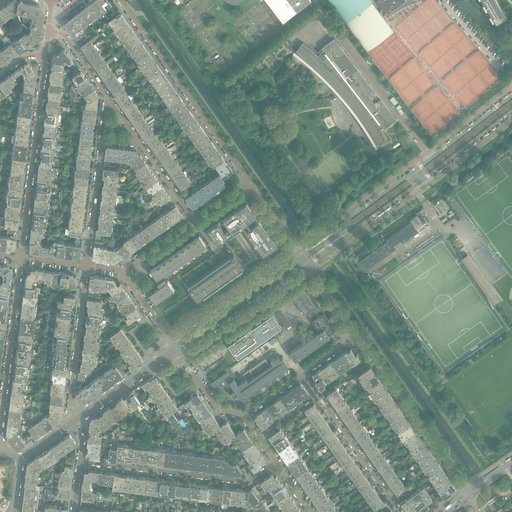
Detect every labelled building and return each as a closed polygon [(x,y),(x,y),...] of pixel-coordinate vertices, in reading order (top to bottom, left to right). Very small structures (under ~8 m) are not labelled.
[(16,11),(17,2),(16,0),(12,0),(9,3),(4,6),(11,15),(16,11)] [(41,8),(39,5),(23,2),(21,0),(19,0),(17,2),(16,11),(17,13),(22,13),(22,14),(24,14),(21,20),(22,21),(41,8)] [(104,10),(95,0),(94,0),(79,12),(88,22),(104,10)] [(112,7),(106,0),(105,0),(104,0),(95,0),(104,10),(105,11),(107,9),(108,10),(112,7)] [(310,0),(227,0),(229,1),(231,2),(234,3),(237,3),(239,2),(242,1),(242,0),(266,0),(283,21),(310,0)] [(394,30),(376,6),(377,5),(379,4),(387,16),(388,15),(387,15),(392,11),(398,8),(403,5),(406,4),(407,3),(408,2),(410,3),(410,0),(327,0),(366,51),(393,30),(394,30)] [(480,0),(496,24),(506,17),(495,0),(480,0)] [(0,22),(11,15),(4,6),(0,9),(0,22)] [(41,27),(43,11),(41,8),(22,21),(24,23),(30,22),(28,29),(30,30),(40,32),(43,30),(41,27)] [(83,32),(80,28),(88,22),(79,12),(68,21),(67,20),(63,23),(66,26),(67,27),(75,38),(74,38),(80,46),(81,46),(89,40),(83,32)] [(115,29),(126,21),(124,18),(123,19),(119,14),(116,16),(110,20),(109,21),(115,29)] [(134,34),(128,26),(129,25),(126,21),(115,29),(126,45),(137,37),(135,33),(134,34)] [(31,43),(42,36),(42,35),(40,32),(30,30),(24,34),(31,43)] [(31,43),(24,34),(24,33),(12,42),(19,52),(20,52),(21,51),(21,50),(28,45),(29,45),(31,43)] [(145,49),(139,41),(140,40),(137,37),(126,45),(137,60),(148,52),(146,48),(145,49)] [(302,42),(295,52),(299,54),(307,61),(315,68),(323,76),(331,84),(339,92),(346,100),(353,109),(359,118),(365,127),(371,136),(377,145),(377,146),(387,140),(381,128),(383,126),(396,119),(368,82),(334,38),(322,47),(323,49),(318,55),(310,48),(302,42)] [(94,45),(92,42),(91,42),(89,40),(81,46),(84,50),(84,51),(85,52),(89,57),(99,50),(99,49),(96,44),(94,45)] [(19,52),(12,42),(0,50),(0,51),(6,60),(7,61),(9,60),(9,59),(16,54),(17,54),(18,53),(18,52),(19,52)] [(74,61),(67,51),(67,52),(65,49),(63,49),(58,52),(53,55),(53,60),(61,61),(62,64),(63,64),(68,61),(70,64),(74,61)] [(104,59),(102,56),(99,53),(98,52),(99,50),(89,57),(92,61),(92,62),(93,63),(96,68),(105,62),(103,60),(104,59)] [(155,65),(150,56),(151,56),(148,52),(137,60),(139,63),(138,63),(145,73),(146,73),(148,75),(159,67),(157,64),(155,65)] [(63,69),(63,64),(62,64),(61,61),(53,60),(52,67),(53,67),(52,72),(51,72),(51,75),(63,76),(64,69),(63,69)] [(112,70),(109,67),(107,64),(106,64),(105,62),(96,68),(100,72),(99,73),(100,74),(101,74),(104,79),(113,73),(111,71),(112,70)] [(34,72),(27,63),(15,71),(17,75),(21,71),(24,75),(23,83),(33,85),(35,74),(33,72),(34,72)] [(166,80),(160,72),(162,71),(159,67),(148,75),(158,91),(170,83),(167,79),(166,80)] [(16,80),(14,77),(17,75),(15,71),(0,82),(0,87),(5,94),(11,90),(10,88),(13,85),(13,84),(15,83),(16,82),(16,84),(17,84),(17,81),(16,81),(16,80)] [(85,77),(81,71),(76,73),(75,74),(73,76),(71,77),(70,77),(69,82),(71,82),(71,81),(73,79),(72,78),(73,77),(77,82),(76,83),(85,77)] [(117,78),(119,76),(115,71),(113,73),(104,79),(107,83),(107,84),(108,85),(109,85),(112,90),(120,84),(123,82),(121,79),(119,81),(117,78)] [(61,92),(63,77),(63,76),(51,75),(50,79),(51,79),(50,87),(49,86),(49,90),(61,92)] [(93,89),(89,83),(85,77),(76,83),(78,85),(77,86),(82,94),(83,93),(85,95),(93,89)] [(31,101),(33,85),(23,83),(22,92),(20,92),(19,99),(31,101)] [(177,95),(171,87),(172,86),(170,83),(158,91),(169,106),(181,98),(178,94),(177,95)] [(115,96),(124,90),(125,89),(122,86),(120,84),(112,90),(115,95),(114,95),(115,96)] [(98,95),(93,89),(85,95),(88,99),(87,102),(86,102),(86,105),(97,107),(98,95)] [(59,107),(61,92),(49,90),(48,94),(50,94),(49,101),(48,101),(47,105),(59,107)] [(134,104),(131,99),(133,98),(131,95),(128,96),(124,90),(115,96),(115,97),(118,100),(119,102),(121,104),(122,106),(125,110),(124,110),(125,111),(134,104)] [(188,110),(182,102),(183,101),(181,98),(169,106),(180,121),(191,113),(189,110),(188,110)] [(30,116),(31,101),(19,99),(17,115),(30,116)] [(144,119),(139,111),(134,104),(125,111),(125,112),(126,111),(128,115),(129,115),(130,117),(131,119),(133,121),(132,121),(135,125),(135,126),(144,119)] [(57,122),(59,107),(47,105),(47,108),(48,109),(47,117),(46,117),(45,120),(57,122)] [(95,122),(97,107),(86,105),(85,108),(84,108),(83,117),(84,117),(84,120),(95,122)] [(199,126),(193,118),(194,117),(191,113),(180,121),(191,137),(202,128),(200,125),(199,126)] [(28,119),(29,118),(30,116),(17,115),(15,129),(28,130),(27,130),(28,129),(28,127),(27,126),(28,119)] [(155,134),(149,126),(144,119),(135,126),(136,126),(139,130),(140,132),(141,134),(142,134),(143,135),(143,136),(145,139),(146,140),(155,134)] [(57,129),(57,122),(45,120),(45,124),(46,124),(45,132),(44,132),(43,136),(56,137),(56,133),(58,133),(58,132),(61,132),(61,130),(60,130),(57,129)] [(94,126),(95,122),(84,120),(82,120),(80,136),(93,137),(93,133),(92,133),(93,125),(94,126)] [(209,141),(204,133),(205,132),(202,128),(191,137),(202,152),(213,144),(210,140),(209,141)] [(27,134),(28,133),(28,131),(27,130),(28,130),(15,129),(14,143),(26,145),(26,144),(26,142),(26,141),(27,134)] [(159,139),(157,137),(158,136),(156,133),(155,134),(146,140),(146,141),(147,140),(151,145),(159,139)] [(54,153),(56,137),(43,136),(43,139),(44,139),(43,147),(42,147),(41,151),(54,153)] [(92,141),(93,137),(80,136),(78,152),(79,152),(91,153),(92,149),(90,149),(91,145),(91,141),(92,141)] [(405,139),(403,137),(399,140),(402,144),(402,145),(406,150),(410,146),(405,139)] [(165,147),(164,144),(161,141),(159,139),(151,145),(154,150),(155,151),(159,156),(167,150),(169,149),(167,146),(165,147)] [(25,148),(26,147),(26,145),(14,143),(12,158),(24,159),(25,158),(25,156),(24,155),(25,148)] [(220,156),(214,148),(215,147),(213,144),(202,152),(213,167),(215,166),(224,159),(221,156),(220,156)] [(120,161),(121,148),(109,147),(106,149),(105,159),(112,160),(120,161)] [(132,164),(138,153),(136,151),(136,150),(121,148),(120,161),(127,162),(132,164)] [(174,158),(171,155),(169,152),(168,152),(167,150),(159,156),(162,161),(163,162),(166,167),(174,161),(173,159),(174,158)] [(53,160),(54,153),(41,151),(41,155),(42,155),(42,159),(44,159),(53,160)] [(89,169),(91,153),(79,152),(79,155),(78,155),(77,164),(78,164),(77,167),(89,169)] [(145,162),(143,159),(140,154),(138,153),(139,153),(138,153),(132,164),(136,169),(145,162)] [(23,163),(24,162),(24,160),(24,159),(12,158),(10,172),(23,174),(23,171),(22,170),(23,163)] [(52,168),(53,161),(54,162),(58,163),(58,159),(54,158),(54,160),(53,160),(44,159),(42,159),(41,163),(40,163),(40,166),(52,168)] [(233,172),(228,165),(224,159),(215,166),(220,174),(219,174),(223,179),(229,175),(231,175),(232,174),(232,173),(233,172)] [(181,169),(179,166),(177,163),(176,163),(174,161),(166,167),(170,172),(169,172),(170,173),(171,173),(174,178),(182,172),(180,170),(181,169)] [(154,174),(149,168),(145,162),(136,169),(138,172),(136,173),(141,179),(143,178),(144,181),(154,174)] [(51,171),(52,168),(40,166),(39,174),(44,175),(52,176),(52,171),(51,171)] [(87,184),(89,169),(77,167),(77,171),(76,170),(75,179),(76,179),(75,183),(87,184)] [(22,180),(23,174),(10,172),(10,175),(9,175),(7,185),(8,185),(8,187),(21,189),(22,182),(21,182),(21,181),(21,180),(22,180)] [(190,183),(188,181),(189,180),(184,174),(182,172),(174,178),(177,183),(178,184),(182,189),(186,186),(187,185),(189,184),(190,183)] [(51,180),(52,176),(44,175),(39,174),(38,181),(50,183),(50,180),(51,180)] [(118,179),(117,178),(117,176),(104,174),(103,177),(105,177),(104,185),(103,185),(103,188),(115,190),(116,187),(117,187),(118,179)] [(162,186),(158,180),(154,174),(144,181),(146,183),(144,184),(149,191),(148,192),(150,194),(152,192),(162,186)] [(227,185),(223,179),(219,174),(212,179),(219,189),(222,187),(222,188),(227,185)] [(219,189),(212,179),(199,188),(206,198),(209,196),(209,197),(217,192),(216,191),(219,189)] [(50,186),(50,183),(38,181),(37,189),(50,191),(51,186),(50,186)] [(85,199),(87,184),(75,183),(75,186),(74,186),(73,195),(74,195),(73,198),(85,199)] [(341,189),(346,187),(344,183),(341,184),(341,185),(339,186),(339,187),(336,188),(338,192),(341,190),(341,189)] [(170,197),(166,191),(162,186),(152,192),(154,194),(152,195),(159,205),(163,202),(170,197)] [(20,195),(21,189),(8,187),(8,190),(7,190),(5,200),(7,200),(6,203),(19,204),(20,198),(19,197),(19,196),(20,195)] [(116,197),(116,193),(115,193),(115,190),(103,188),(103,192),(102,200),(101,203),(114,204),(117,205),(117,202),(118,202),(119,200),(119,198),(117,198),(116,197)] [(206,198),(199,188),(193,193),(186,197),(193,207),(196,205),(197,206),(204,201),(203,200),(206,198)] [(49,195),(50,191),(37,189),(36,197),(48,198),(49,195)] [(48,201),(48,198),(36,197),(34,212),(46,213),(47,210),(48,210),(49,201),(48,201)] [(84,215),(85,199),(73,198),(73,201),(72,201),(71,210),(72,210),(72,213),(84,215)] [(18,211),(19,204),(6,203),(6,205),(5,205),(3,218),(17,219),(18,213),(17,212),(17,211),(18,211)] [(100,214),(99,217),(112,219),(112,216),(113,216),(114,212),(114,210),(114,208),(113,207),(114,204),(101,203),(101,206),(102,206),(101,214),(100,214)] [(184,218),(175,205),(171,208),(171,209),(163,215),(169,224),(172,222),(173,223),(180,218),(181,220),(184,218)] [(46,216),(46,213),(34,212),(32,227),(44,228),(45,225),(46,225),(47,217),(46,216)] [(387,242),(359,262),(365,272),(397,249),(394,245),(401,241),(403,244),(405,243),(404,242),(406,241),(406,242),(408,240),(407,240),(428,225),(429,225),(423,217),(427,215),(424,212),(417,216),(416,215),(410,220),(412,222),(386,240),(387,242)] [(82,230),(84,215),(72,213),(71,216),(70,216),(69,225),(70,225),(70,228),(82,230)] [(169,224),(163,215),(150,224),(156,233),(159,231),(160,232),(167,227),(166,226),(169,224)] [(16,228),(17,220),(17,219),(3,218),(0,217),(0,219),(0,225),(7,227),(16,228)] [(112,231),(112,226),(113,222),(112,222),(112,219),(99,217),(99,221),(100,221),(99,229),(97,228),(97,232),(104,233),(110,233),(110,231),(112,231)] [(156,233),(150,224),(137,233),(143,242),(146,240),(147,241),(154,236),(153,235),(156,233)] [(14,247),(15,238),(16,228),(7,227),(6,237),(5,249),(11,249),(14,247)] [(44,236),(44,228),(32,227),(29,250),(30,251),(36,246),(38,247),(41,244),(40,242),(40,235),(44,236)] [(143,242),(137,233),(124,242),(125,244),(131,251),(133,249),(134,250),(141,245),(140,244),(143,242)] [(80,255),(82,239),(83,235),(75,234),(74,240),(73,240),(72,243),(74,243),(74,245),(69,244),(69,245),(66,245),(65,256),(77,258),(80,255)] [(181,262),(184,260),(185,262),(188,259),(187,258),(190,256),(191,257),(194,255),(193,253),(196,252),(197,253),(200,250),(199,249),(202,247),(203,249),(207,246),(199,236),(150,270),(157,279),(159,281),(157,283),(159,285),(167,280),(163,275),(165,273),(166,274),(170,272),(169,270),(171,269),(173,270),(176,268),(175,266),(178,264),(179,266),(182,263),(181,262)] [(65,256),(66,245),(63,245),(63,243),(54,242),(54,244),(50,244),(50,247),(49,254),(65,256)] [(49,254),(50,247),(44,246),(42,246),(41,244),(38,247),(36,246),(30,251),(31,252),(49,254)] [(131,251),(125,244),(117,250),(110,249),(109,260),(112,261),(112,262),(115,262),(124,256),(125,259),(129,256),(128,255),(131,253),(130,251),(131,251)] [(109,260),(110,249),(108,249),(108,248),(100,247),(100,246),(94,245),(93,258),(96,259),(96,260),(105,261),(105,260),(109,260)] [(467,254),(463,257),(477,278),(479,277),(481,280),(479,281),(494,302),(498,299),(467,254)] [(198,301),(243,269),(233,255),(188,287),(198,301)] [(8,269),(8,267),(7,266),(0,264),(0,272),(1,273),(8,269)] [(0,289),(8,291),(10,275),(11,270),(10,269),(8,269),(1,273),(3,275),(2,279),(0,278),(0,289)] [(34,281),(39,277),(44,278),(46,270),(32,269),(30,270),(30,271),(29,272),(28,271),(27,273),(25,286),(33,287),(34,281)] [(60,286),(62,272),(46,270),(44,278),(44,282),(47,282),(47,284),(50,285),(50,287),(50,288),(49,288),(49,294),(53,294),(54,288),(54,285),(60,286)] [(76,288),(77,278),(76,276),(73,276),(73,274),(69,274),(68,273),(62,272),(60,286),(76,288)] [(368,274),(365,276),(371,283),(375,280),(372,275),(370,276),(368,274)] [(106,288),(107,278),(94,276),(94,278),(91,277),(89,288),(98,289),(106,290),(106,288)] [(128,294),(120,284),(118,285),(114,279),(107,278),(106,288),(109,289),(113,295),(112,296),(115,300),(116,299),(118,301),(128,294)] [(155,303),(174,290),(167,281),(163,284),(153,291),(151,293),(151,292),(149,294),(155,303)] [(37,296),(37,291),(35,291),(35,287),(33,287),(25,286),(23,302),(36,303),(36,301),(37,301),(38,296),(37,296)] [(303,333),(288,344),(292,350),(290,352),(290,353),(295,360),(296,360),(298,358),(306,352),(308,351),(312,348),(315,347),(319,343),(320,343),(321,342),(325,339),(329,336),(337,331),(327,317),(328,317),(306,286),(292,296),(296,302),(298,301),(320,331),(308,340),(303,333)] [(0,296),(7,297),(8,291),(0,289),(0,296)] [(74,302),(76,293),(68,293),(67,292),(67,296),(62,295),(61,301),(72,302),(74,302)] [(137,308),(132,301),(128,294),(118,301),(119,304),(118,305),(121,309),(124,313),(125,312),(127,315),(133,310),(137,308)] [(101,308),(101,303),(100,303),(101,300),(99,300),(97,300),(94,299),(88,299),(87,303),(89,304),(88,307),(101,308)] [(72,306),(72,303),(72,302),(61,301),(59,300),(58,305),(57,305),(57,307),(72,309),(72,307),(72,306)] [(36,310),(36,306),(35,305),(36,303),(23,302),(21,317),(34,319),(34,316),(35,316),(36,310)] [(71,312),(72,311),(72,309),(57,307),(56,310),(57,310),(56,319),(58,320),(58,322),(70,323),(71,321),(70,320),(71,312)] [(101,321),(102,311),(104,311),(104,309),(101,308),(88,307),(88,309),(89,311),(88,318),(87,319),(87,321),(102,323),(102,321),(101,321)] [(142,316),(142,315),(141,314),(137,308),(133,310),(127,315),(128,317),(126,318),(129,323),(135,318),(136,319),(138,319),(139,320),(140,320),(140,318),(141,318),(141,317),(142,316)] [(238,358),(281,328),(281,327),(271,313),(228,344),(238,358)] [(33,332),(34,321),(33,321),(34,319),(21,317),(19,333),(32,334),(32,332),(33,332)] [(102,335),(103,331),(100,330),(100,326),(102,326),(102,323),(87,321),(86,324),(87,325),(87,328),(86,333),(85,333),(85,336),(97,337),(98,335),(99,335),(102,335)] [(68,335),(69,331),(69,326),(70,326),(70,323),(58,322),(57,324),(56,324),(54,334),(56,334),(56,336),(69,338),(69,335),(68,335)] [(130,341),(125,334),(121,328),(111,335),(112,337),(111,338),(117,346),(118,345),(120,348),(130,341)] [(31,347),(32,337),(31,337),(32,334),(19,333),(17,348),(30,349),(30,347),(31,347)] [(67,341),(68,340),(69,338),(56,336),(56,339),(54,338),(53,348),(55,348),(54,351),(55,351),(67,352),(67,350),(66,349),(67,341)] [(97,349),(98,340),(97,340),(97,337),(85,336),(85,338),(85,339),(85,343),(84,348),(83,348),(83,351),(96,352),(96,349),(97,349)] [(139,354),(134,347),(130,341),(120,348),(121,350),(120,351),(126,359),(127,358),(129,361),(139,354)] [(30,356),(31,352),(30,352),(30,349),(17,348),(16,363),(28,364),(28,362),(29,362),(30,358),(39,359),(39,358),(36,358),(36,356),(33,356),(30,356)] [(360,361),(356,355),(355,356),(351,350),(347,352),(347,351),(345,352),(352,363),(352,364),(355,362),(356,364),(360,361)] [(66,360),(67,352),(55,351),(55,353),(54,353),(53,358),(66,360)] [(96,358),(97,355),(95,354),(96,352),(83,351),(83,353),(84,354),(82,362),(82,363),(81,365),(91,366),(94,366),(94,364),(96,364),(96,361),(100,361),(100,359),(96,358)] [(352,363),(345,352),(331,362),(339,372),(341,371),(342,371),(350,366),(349,365),(352,363)] [(132,369),(143,361),(140,358),(141,357),(139,354),(129,361),(130,363),(129,364),(129,365),(132,369)] [(211,382),(217,390),(226,384),(227,386),(230,389),(231,390),(232,391),(230,393),(231,393),(232,395),(233,396),(233,397),(237,394),(238,394),(240,397),(244,402),(245,402),(246,403),(247,403),(248,402),(249,401),(249,400),(248,399),(246,395),(254,389),(285,367),(286,367),(285,366),(287,364),(288,364),(287,363),(283,358),(282,357),(280,358),(279,357),(278,355),(274,358),(274,357),(271,360),(268,362),(265,358),(243,374),(246,378),(238,384),(236,381),(238,379),(231,369),(229,367),(229,366),(225,369),(226,371),(211,382)] [(65,364),(66,360),(53,358),(53,363),(54,363),(53,365),(55,366),(66,367),(66,365),(65,364)] [(339,372),(331,362),(318,371),(326,382),(328,380),(329,381),(337,375),(336,374),(339,372)] [(16,363),(14,378),(26,380),(27,377),(28,377),(28,373),(28,372),(31,372),(32,373),(32,370),(29,369),(29,368),(31,368),(32,368),(32,365),(28,364),(16,363)] [(359,374),(369,367),(368,366),(367,364),(364,366),(362,368),(363,369),(358,372),(359,374)] [(122,376),(118,369),(115,365),(109,370),(102,375),(109,385),(122,376)] [(65,382),(66,367),(55,366),(54,368),(53,368),(50,368),(50,372),(53,373),(52,378),(53,378),(53,380),(65,382)] [(380,381),(375,374),(370,366),(369,367),(359,374),(358,374),(360,377),(359,378),(366,387),(367,387),(369,389),(380,381)] [(326,382),(318,371),(315,373),(316,374),(312,377),(320,388),(325,385),(323,383),(326,382)] [(444,375),(440,378),(444,383),(448,381),(449,379),(445,374),(444,375)] [(109,385),(102,375),(89,384),(96,394),(109,385)] [(149,389),(159,382),(157,379),(156,380),(153,376),(142,384),(145,388),(147,386),(149,389)] [(27,383),(26,383),(26,380),(14,378),(12,394),(23,395),(24,395),(25,393),(26,393),(27,383)] [(63,397),(65,382),(53,380),(53,383),(52,383),(50,393),(51,393),(51,395),(63,397)] [(390,395),(385,388),(380,381),(369,389),(370,391),(369,392),(373,397),(367,401),(367,402),(368,402),(371,399),(372,398),(373,398),(376,402),(377,401),(379,403),(390,395)] [(168,395),(165,390),(159,382),(149,389),(151,392),(150,392),(151,395),(148,398),(150,401),(154,398),(155,400),(157,400),(158,402),(168,395)] [(96,394),(89,384),(79,391),(77,392),(76,395),(76,396),(81,403),(83,403),(96,394)] [(309,394),(302,384),(297,387),(297,386),(294,388),(301,398),(304,395),(305,397),(309,394)] [(301,398),(294,388),(281,397),(288,407),(291,405),(291,406),(299,401),(298,400),(301,398)] [(342,397),(340,394),(337,390),(336,391),(335,389),(327,394),(330,399),(330,400),(331,401),(334,405),(343,400),(341,397),(342,397)] [(140,401),(138,397),(133,390),(130,392),(131,394),(124,398),(123,397),(120,400),(127,410),(129,408),(130,409),(138,403),(138,402),(140,401)] [(192,407),(202,400),(197,393),(196,392),(195,392),(194,393),(193,394),(191,393),(191,394),(191,395),(191,396),(192,398),(179,407),(180,409),(186,405),(188,406),(191,404),(192,407)] [(21,410),(23,395),(12,394),(10,409),(21,410)] [(61,412),(63,397),(51,395),(49,410),(50,410),(61,412)] [(160,407),(156,410),(157,412),(159,411),(160,412),(163,411),(165,413),(166,413),(167,415),(173,423),(182,417),(176,409),(177,408),(168,395),(158,402),(160,405),(159,405),(160,407)] [(400,410),(395,402),(390,395),(379,403),(380,406),(379,406),(386,416),(387,415),(389,418),(400,410)] [(288,407),(281,397),(268,407),(275,416),(278,414),(278,415),(286,410),(285,409),(288,407)] [(314,404),(315,403),(312,398),(308,400),(310,403),(306,405),(308,408),(314,404)] [(127,410),(120,400),(117,402),(118,403),(111,408),(110,406),(107,409),(114,419),(116,417),(117,418),(125,412),(127,410)] [(211,413),(207,406),(202,400),(192,407),(194,409),(193,410),(199,418),(200,418),(201,420),(211,413)] [(350,408),(347,405),(345,401),(344,402),(343,400),(334,405),(338,410),(337,410),(339,412),(342,416),(351,411),(349,408),(350,408)] [(40,420),(38,416),(36,413),(35,412),(35,409),(36,406),(36,401),(31,401),(31,406),(29,416),(29,417),(26,424),(33,434),(35,437),(40,434),(53,424),(47,416),(46,415),(44,417),(40,420)] [(318,410),(318,409),(317,408),(314,404),(308,408),(306,409),(307,411),(306,412),(311,419),(312,418),(313,420),(321,415),(318,410)] [(275,416),(268,407),(257,414),(258,415),(255,417),(263,428),(267,424),(272,420),(272,418),(275,416)] [(19,426),(21,410),(10,409),(8,424),(18,426),(19,426)] [(114,419),(107,409),(104,411),(104,412),(98,417),(97,416),(94,418),(101,428),(103,427),(104,427),(112,422),(112,421),(114,419)] [(60,420),(61,412),(50,410),(50,414),(47,416),(53,424),(60,420)] [(410,424),(405,417),(400,410),(389,418),(390,420),(389,421),(396,430),(397,429),(399,432),(410,424)] [(357,419),(355,416),(353,412),(352,413),(351,411),(342,416),(346,421),(345,421),(346,423),(347,423),(350,427),(358,422),(357,419)] [(220,426),(216,419),(211,413),(201,420),(203,422),(202,423),(208,431),(209,431),(211,433),(217,429),(220,426)] [(326,421),(326,420),(325,419),(321,415),(313,420),(315,422),(314,423),(319,430),(320,429),(321,431),(329,426),(326,421)] [(99,434),(99,429),(101,428),(94,418),(91,420),(89,430),(91,430),(90,437),(89,437),(88,441),(100,443),(101,435),(99,434)] [(236,434),(231,429),(227,422),(225,422),(222,424),(222,425),(220,426),(217,429),(219,431),(218,432),(223,440),(224,440),(226,442),(233,437),(232,437),(236,434)] [(368,431),(364,426),(363,427),(361,423),(360,424),(358,422),(350,427),(353,432),(354,434),(358,438),(366,432),(368,431)] [(17,430),(18,426),(8,424),(7,431),(7,436),(8,437),(7,438),(8,438),(16,432),(16,430),(17,430)] [(301,432),(310,425),(309,424),(300,430),(301,432)] [(421,438),(416,431),(410,424),(399,432),(401,434),(400,434),(400,435),(399,435),(406,444),(407,444),(409,446),(421,438)] [(334,432),(333,431),(333,430),(332,430),(329,426),(321,431),(323,434),(322,434),(327,441),(327,440),(329,442),(337,437),(334,432)] [(188,427),(183,431),(189,439),(194,436),(188,427)] [(253,443),(248,436),(243,429),(241,431),(240,431),(237,433),(238,433),(236,434),(232,437),(233,437),(240,448),(241,447),(243,450),(253,443)] [(289,442),(285,436),(280,429),(274,433),(269,437),(278,450),(289,442)] [(18,448),(35,437),(33,434),(21,437),(16,432),(8,438),(15,448),(18,448)] [(373,441),(370,437),(368,434),(367,435),(366,432),(358,438),(361,443),(361,444),(362,445),(365,449),(374,443),(372,441),(373,441)] [(76,443),(70,435),(64,439),(70,448),(73,446),(75,448),(76,443)] [(342,443),(341,442),(340,441),(337,437),(329,442),(330,445),(334,451),(335,451),(337,453),(345,448),(341,443),(342,443)] [(431,452),(426,445),(421,438),(409,446),(411,448),(410,449),(413,454),(416,459),(417,458),(419,460),(431,452)] [(70,448),(64,439),(51,448),(58,457),(70,448)] [(117,458),(118,445),(118,443),(113,443),(113,442),(113,440),(111,439),(111,440),(111,442),(110,451),(109,459),(116,460),(117,458)] [(99,453),(100,443),(88,441),(88,445),(89,445),(89,449),(88,452),(87,452),(87,455),(89,455),(89,457),(101,458),(102,453),(99,453)] [(298,451),(297,449),(299,447),(298,445),(296,447),(294,449),(289,442),(278,450),(287,463),(298,455),(296,452),(298,451)] [(262,455),(258,449),(253,443),(243,450),(245,452),(244,453),(249,461),(250,460),(252,463),(262,455)] [(383,452),(380,448),(379,449),(376,445),(375,446),(374,443),(365,449),(369,454),(368,454),(370,456),(373,460),(381,454),(383,452)] [(132,460),(134,447),(129,447),(129,446),(123,445),(123,446),(118,445),(117,458),(119,459),(120,458),(129,459),(129,460),(131,460),(132,460)] [(148,461),(150,449),(145,449),(145,448),(139,447),(139,448),(134,447),(132,460),(133,460),(135,460),(136,460),(144,461),(145,462),(147,462),(148,461)] [(58,457),(51,448),(49,449),(49,451),(48,451),(46,451),(46,452),(45,453),(43,453),(43,454),(42,455),(40,455),(38,457),(45,466),(45,467),(46,466),(46,465),(48,464),(48,465),(56,459),(55,459),(57,457),(57,458),(58,458),(58,457)] [(349,454),(349,453),(348,452),(345,448),(337,453),(338,455),(337,456),(342,462),(343,462),(344,464),(352,458),(349,454)] [(164,463),(165,451),(160,451),(160,449),(155,449),(154,450),(150,449),(148,461),(149,462),(151,462),(160,463),(161,464),(163,464),(163,463),(164,463)] [(180,465),(181,453),(176,452),(176,451),(170,451),(170,452),(165,451),(164,463),(164,464),(167,464),(176,465),(176,466),(179,466),(179,465),(180,465)] [(441,467),(436,460),(431,452),(419,460),(421,463),(420,464),(424,470),(426,473),(427,472),(429,475),(441,467)] [(195,467),(197,455),(192,454),(192,453),(186,453),(186,454),(181,453),(180,465),(180,466),(182,466),(183,466),(192,467),(192,468),(194,468),(195,467)] [(308,468),(300,458),(303,456),(301,453),(298,455),(287,463),(297,476),(308,468)] [(211,469),(213,457),(208,456),(208,455),(202,454),(202,456),(197,455),(195,467),(196,467),(196,468),(198,468),(199,468),(208,469),(210,470),(211,469)] [(392,464),(388,458),(386,459),(383,456),(381,454),(373,460),(376,465),(377,467),(378,466),(381,471),(392,464)] [(254,470),(266,462),(263,459),(264,458),(262,455),(252,463),(254,465),(252,467),(254,470)] [(227,472),(228,463),(228,461),(226,460),(226,459),(224,458),(224,457),(218,456),(217,458),(213,457),(211,469),(212,470),(214,470),(215,470),(223,471),(224,471),(226,472),(227,472)] [(43,468),(42,467),(45,466),(38,457),(29,463),(28,465),(26,477),(37,478),(37,475),(38,475),(38,473),(40,471),(43,468)] [(357,465),(356,464),(356,463),(352,458),(344,464),(346,466),(345,467),(350,473),(352,475),(360,469),(357,465)] [(239,469),(238,466),(237,465),(231,464),(231,463),(228,463),(227,472),(242,474),(242,473),(239,469)] [(396,474),(392,468),(394,467),(392,464),(381,471),(384,476),(385,478),(389,482),(397,476),(395,474),(396,474)] [(72,474),(73,468),(73,466),(66,465),(64,467),(64,469),(62,469),(62,473),(72,474)] [(451,481),(446,474),(441,467),(429,475),(428,476),(430,479),(431,478),(437,487),(436,487),(438,490),(451,481)] [(317,481),(312,475),(308,468),(297,476),(306,489),(317,481)] [(365,476),(364,475),(364,474),(363,474),(360,469),(352,475),(354,477),(353,478),(357,484),(358,484),(360,486),(368,480),(364,476),(365,476)] [(90,486),(90,481),(94,478),(98,479),(99,471),(88,470),(87,472),(85,471),(85,472),(84,472),(82,489),(91,490),(92,487),(91,486),(90,486)] [(114,484),(115,474),(115,473),(108,472),(108,474),(106,474),(106,473),(103,473),(102,472),(99,471),(98,479),(98,481),(100,481),(103,482),(114,484)] [(71,477),(72,477),(72,474),(62,473),(59,473),(59,474),(60,474),(60,476),(59,476),(58,484),(59,485),(59,486),(58,486),(57,487),(70,489),(70,487),(70,486),(70,484),(71,483),(71,480),(71,479),(71,477)] [(128,490),(130,476),(129,475),(127,475),(126,476),(118,475),(117,474),(115,474),(114,484),(113,488),(128,490)] [(283,485),(278,479),(276,475),(275,477),(272,474),(258,483),(263,490),(267,487),(270,491),(271,490),(272,492),(283,485)] [(144,492),(145,478),(145,477),(143,477),(142,478),(133,476),(131,476),(130,476),(128,490),(144,492)] [(404,484),(401,481),(399,478),(398,478),(397,476),(389,482),(392,487),(393,489),(393,488),(396,493),(400,491),(405,488),(403,485),(404,484)] [(37,482),(37,478),(26,477),(25,484),(36,486),(36,482),(37,482)] [(159,494),(161,480),(160,480),(160,479),(158,479),(157,479),(149,478),(148,478),(146,478),(145,478),(144,492),(159,494)] [(175,495),(177,482),(176,482),(175,481),(174,481),(173,481),(164,480),(162,479),(161,480),(159,494),(175,495)] [(373,487),(372,486),(371,485),(368,480),(360,486),(361,488),(361,489),(365,495),(366,495),(368,497),(376,491),(372,487),(373,487)] [(191,497),(192,484),(191,483),(189,483),(180,482),(179,482),(177,481),(177,482),(175,495),(191,497)] [(326,495),(322,488),(317,481),(306,489),(315,502),(326,495)] [(455,490),(452,485),(453,484),(451,481),(438,490),(440,493),(441,492),(444,497),(455,490)] [(207,499),(208,486),(207,486),(207,485),(205,485),(204,485),(195,484),(195,483),(193,483),(192,484),(191,497),(207,499)] [(256,494),(259,493),(263,490),(258,483),(252,488),(256,494)] [(35,501),(36,493),(37,486),(36,486),(25,484),(24,499),(35,501)] [(222,501),(224,488),(223,488),(223,487),(221,487),(220,487),(216,487),(211,486),(211,485),(209,485),(208,486),(207,499),(222,501)] [(292,498),(287,491),(283,485),(272,492),(274,495),(273,495),(279,503),(280,503),(281,505),(292,498)] [(430,496),(425,489),(423,486),(420,488),(421,489),(413,495),(412,494),(409,496),(418,509),(421,507),(420,506),(428,500),(429,502),(432,499),(430,496)] [(69,500),(70,489),(57,487),(55,487),(55,490),(47,489),(46,497),(65,500),(69,500)] [(238,503),(239,490),(239,489),(237,489),(236,489),(227,488),(227,487),(225,487),(224,488),(222,501),(238,503)] [(267,511),(268,511),(266,507),(265,507),(263,503),(261,500),(259,499),(256,494),(252,488),(248,490),(247,490),(246,489),(245,490),(243,490),(243,489),(241,489),(240,490),(239,490),(238,503),(242,504),(242,505),(246,505),(246,506),(260,508),(262,511),(267,511)] [(112,501),(113,493),(102,492),(97,491),(91,490),(82,489),(81,496),(82,496),(81,497),(81,498),(112,501)] [(380,497),(379,496),(376,491),(368,497),(369,499),(368,500),(373,506),(374,506),(375,508),(379,505),(383,502),(380,498),(380,497)] [(330,511),(335,509),(331,502),(326,495),(315,502),(322,511),(330,511)] [(418,509),(409,496),(406,498),(407,499),(401,503),(407,511),(411,511),(413,510),(414,511),(418,509)] [(298,511),(301,510),(296,504),(292,498),(281,505),(283,507),(282,508),(285,511),(298,511)] [(44,509),(44,506),(38,505),(39,501),(35,501),(24,499),(21,511),(44,511),(45,509),(44,509)] [(60,511),(61,506),(60,506),(60,507),(57,507),(57,506),(53,505),(53,504),(46,503),(45,509),(44,511),(60,511)]
